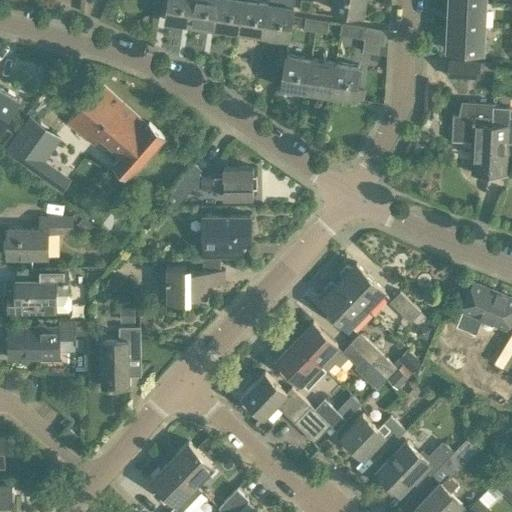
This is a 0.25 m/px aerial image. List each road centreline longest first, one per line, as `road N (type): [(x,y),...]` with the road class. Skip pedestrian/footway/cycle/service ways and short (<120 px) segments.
road 1 (residential): [(353,195),(142,64),(0,25)]
road 2 (residential): [(178,378),(353,195)]
road 3 (residential): [(342,511),(307,502),(178,378)]
road 4 (residential): [(407,0),(401,100),(353,195)]
road 5 (residential): [(511,262),(353,195)]
road 6 (residential): [(92,478),(178,378)]
road 7 (residential): [(92,478),(0,397)]
